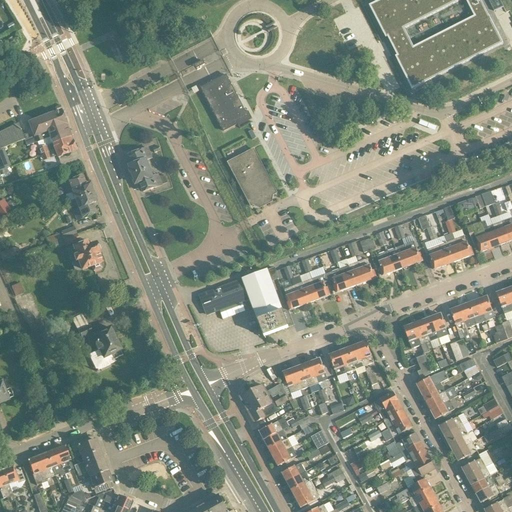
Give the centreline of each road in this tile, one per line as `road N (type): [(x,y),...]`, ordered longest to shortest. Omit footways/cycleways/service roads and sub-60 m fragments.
road 1 (secondary): [(80,126),(192,390)]
road 2 (secondary): [(205,384),(92,122)]
road 3 (residential): [(369,320),(467,511)]
road 4 (unknown): [(402,385),(324,423),(373,511)]
road 5 (residential): [(114,460),(121,482),(176,507),(200,494),(173,447),(160,442)]
road 6 (unclassified): [(205,384),(369,320)]
road 7 (residential): [(62,435),(0,280)]
road 8 (residential): [(369,320),(511,263)]
road 9 (secondary): [(276,511),(205,384)]
road 10 (secondary): [(192,390),(264,511)]
road 11 (secondary): [(25,0),(80,126)]
road 12 (secondary): [(92,122),(36,0)]
